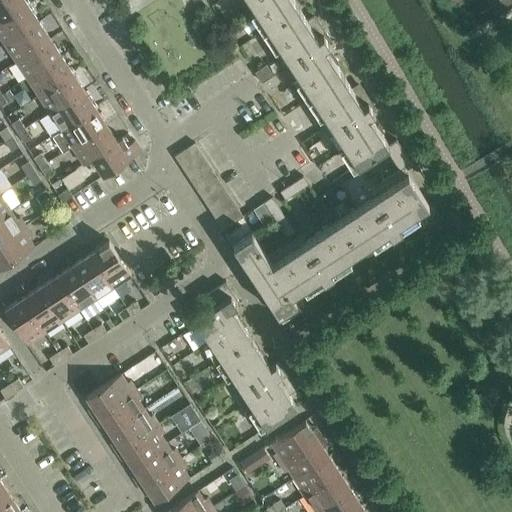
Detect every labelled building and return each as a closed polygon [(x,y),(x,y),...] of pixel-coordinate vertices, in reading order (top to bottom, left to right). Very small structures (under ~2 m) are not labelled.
[(0,0),(0,22),(28,4),(25,0),(0,0)] [(260,32),(284,68),(291,63),(301,78),(294,83),(329,136),(336,132),(358,165),(385,148),(399,169),(367,190),(372,197),(306,241),(301,234),(267,256),(252,232),(233,245),(253,275),(249,277),(255,286),(259,284),(279,314),(297,302),(292,294),(308,284),(313,291),(335,277),(331,269),(389,231),(394,238),(416,224),(411,216),(428,205),(403,167),(411,162),(396,140),(389,145),(369,115),(377,110),(362,88),(355,93),(325,47),(332,42),(318,20),(310,25),(293,0),(249,0),(267,28),(260,32)] [(511,0),(501,0),(485,10),(491,19),(511,6),(511,0)] [(28,4),(0,22),(0,36),(5,43),(39,21),(28,4)] [(39,21),(5,43),(16,61),(50,38),(39,21)] [(50,38),(16,61),(27,78),(62,55),(50,38)] [(62,55),(27,78),(38,95),(73,72),(62,55)] [(262,83),(273,75),(266,64),(255,72),(262,83)] [(73,72),(38,95),(50,112),(84,89),(73,72)] [(9,89),(2,94),(7,101),(14,97),(13,95),(9,89)] [(84,89),(50,112),(61,129),(95,107),(84,89)] [(95,107),(61,129),(72,146),(106,124),(95,107)] [(11,123),(18,133),(25,128),(19,118),(11,123)] [(106,124),(72,146),(84,164),(92,158),(92,157),(118,141),(117,140),(106,124)] [(0,130),(0,133),(5,141),(12,136),(6,127),(0,130)] [(25,128),(18,133),(24,142),(31,137),(25,128)] [(12,136),(5,141),(11,150),(19,145),(12,136)] [(92,157),(92,158),(103,175),(142,150),(135,140),(128,145),(122,136),(117,140),(118,141),(92,157)] [(175,156),(182,166),(202,153),(195,143),(175,156)] [(34,157),(40,167),(47,162),(41,152),(34,157)] [(202,153),(182,166),(189,177),(208,164),(202,153)] [(21,165),(27,175),(35,170),(29,161),(21,165)] [(47,162),(40,167),(46,176),(54,171),(47,162)] [(208,164),(189,177),(195,187),(215,174),(208,164)] [(75,169),(61,178),(68,188),(68,189),(82,180),(75,169)] [(35,170),(27,175),(34,184),(41,179),(35,170)] [(215,174),(195,187),(202,198),(222,185),(215,174)] [(303,176),(280,191),(285,199),(308,184),(303,176)] [(222,185),(202,198),(209,208),(229,195),(222,185)] [(68,188),(58,194),(63,202),(73,195),(68,189),(68,188)] [(0,193),(0,217),(11,210),(0,193)] [(229,195),(209,208),(216,218),(236,205),(229,195)] [(272,197),(264,202),(286,236),(294,231),(272,197)] [(236,205),(216,218),(223,229),(243,216),(236,205)] [(11,210),(0,217),(0,242),(26,225),(20,217),(17,219),(11,210)] [(26,225),(0,242),(0,267),(34,245),(28,236),(31,234),(26,225)] [(109,241),(91,252),(114,287),(132,275),(109,241)] [(91,252),(74,263),(97,298),(114,287),(91,252)] [(74,263),(57,275),(80,309),(97,298),(74,263)] [(57,275),(40,286),(62,320),(80,309),(57,275)] [(293,384),(278,362),(271,367),(232,309),(240,304),(225,281),(203,296),(214,312),(197,323),(242,391),(235,396),(259,432),(297,407),(285,389),(293,384)] [(40,286),(23,297),(45,332),(62,320),(40,286)] [(45,332),(23,297),(5,308),(28,343),(45,332)] [(135,301),(127,307),(132,315),(141,309),(135,301)] [(132,315),(127,307),(118,313),(123,321),(132,315)] [(101,323),(92,329),(98,337),(107,331),(101,323)] [(98,337),(92,329),(84,335),(89,343),(98,337)] [(0,330),(0,352),(10,346),(0,330)] [(67,346),(58,352),(64,360),(72,354),(67,346)] [(64,360),(58,352),(49,357),(55,365),(64,360)] [(89,408),(94,417),(136,389),(130,381),(127,383),(121,374),(86,396),(90,401),(89,408)] [(18,378),(9,384),(15,392),(23,386),(18,378)] [(15,392),(9,384),(0,390),(6,398),(15,392)] [(136,389),(94,417),(100,425),(106,427),(109,431),(144,408),(138,400),(142,398),(136,389)] [(144,408),(109,431),(112,436),(111,442),(117,451),(158,423),(153,415),(149,417),(144,408)] [(201,420),(190,427),(201,444),(212,437),(201,420)] [(274,454),(279,462),(321,435),(316,426),(309,425),(306,420),(271,443),(277,452),(274,454)] [(158,423),(117,451),(122,459),(129,461),(132,465),(166,442),(161,434),(164,432),(158,423)] [(321,435),(279,462),(285,471),(288,469),(294,477),(328,455),(325,450),(327,443),(321,435)] [(166,442),(132,465),(135,470),(133,476),(139,485),(181,457),(175,449),(172,451),(166,442)] [(219,447),(208,454),(213,462),(224,454),(219,447)] [(251,455),(241,462),(247,471),(257,465),(251,455)] [(328,455),(294,477),(305,494),(340,472),(328,455)] [(181,457),(139,485),(144,493),(151,495),(155,500),(189,477),(183,468),(186,466),(181,457)] [(340,472),(305,494),(316,511),(351,489),(340,472)] [(238,476),(230,481),(235,489),(243,483),(238,476)] [(0,479),(0,502),(11,496),(0,479)] [(244,486),(234,493),(241,504),(252,497),(244,486)] [(351,489),(316,511),(353,511),(362,506),(351,489)] [(203,511),(213,506),(207,498),(204,500),(198,491),(165,511),(203,511)] [(21,511),(11,496),(0,502),(0,511),(21,511)]
